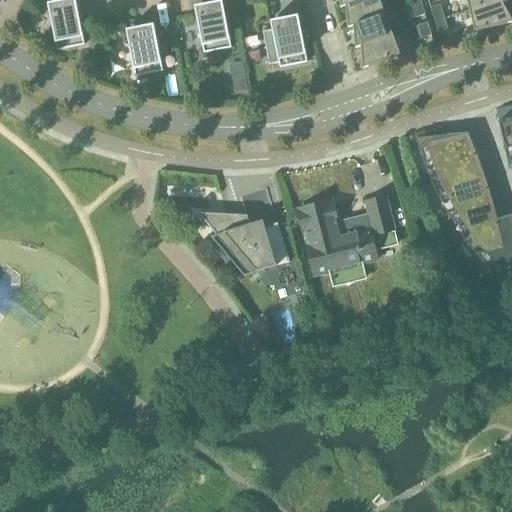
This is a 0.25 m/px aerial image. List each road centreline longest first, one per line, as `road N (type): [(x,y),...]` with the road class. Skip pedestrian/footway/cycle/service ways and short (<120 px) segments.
road 1 (residential): [(349,109),(198,128),(51,86),(0,48)]
road 2 (residential): [(511,55),(349,109)]
